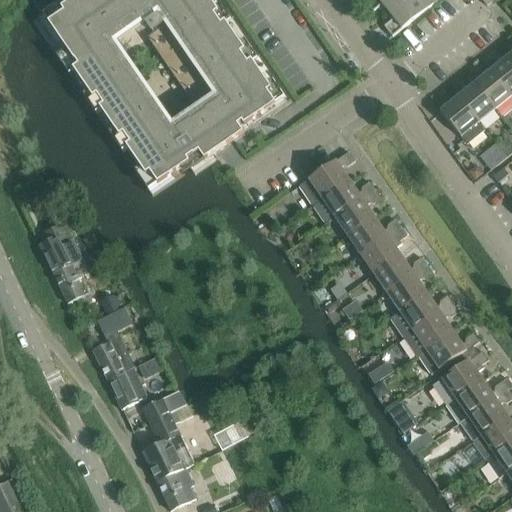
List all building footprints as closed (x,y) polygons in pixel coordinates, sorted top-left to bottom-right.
[(243,49),(200,78),(215,98),(173,127),(117,46),(158,18),(160,20),(162,19),(166,26),(166,27),(200,77),(243,48),(226,24),(222,27),(215,17),(219,14),(209,0),(78,0),(47,21),(80,69),(75,72),(94,100),(98,97),(106,108),(102,111),(120,139),(124,136),(132,147),(128,150),(147,178),(151,175),(159,186),(189,165),(187,163),(201,154),(206,162),(243,136),(240,132),(276,107),(268,95),(273,91),(243,49)] [(406,0),(371,0),(365,6),(373,15),(383,7),(389,14),(406,0)] [(406,0),(389,14),(395,21),(384,30),(393,40),(439,3),(436,0),(406,0)] [(480,0),(487,8),(493,3),(489,0),(480,0)] [(511,63),(509,60),(492,73),(511,98),(511,63)] [(511,99),(511,98),(492,73),(475,87),(496,112),(511,99)] [(496,112),(475,87),(458,100),(485,133),(479,126),(496,112)] [(485,133),(458,100),(441,115),(461,140),(462,140),(468,147),(485,133)] [(511,145),(502,154),(507,161),(511,156),(511,145)] [(492,163),(497,169),(507,161),(502,154),(492,163)] [(348,170),(356,164),(350,155),(300,190),(313,209),(349,184),(341,171),(344,169),(348,170)] [(478,167),(469,174),(475,182),(484,176),(478,167)] [(494,180),(498,185),(509,177),(504,171),(494,180)] [(333,223),(376,193),(370,185),(362,191),(361,195),(358,197),(349,184),(313,209),(326,228),(333,223)] [(375,222),(366,209),(369,207),(374,207),(382,202),(376,193),(333,223),(335,227),(338,224),(349,240),(375,222)] [(402,231),(396,223),(388,228),(387,232),(384,235),(375,222),(349,240),(359,255),(356,258),(358,261),(402,231)] [(65,257),(60,245),(64,243),(58,231),(46,237),(49,244),(40,249),(53,277),(85,262),(79,250),(65,257)] [(402,231),(358,261),(361,264),(364,262),(375,278),(401,259),(396,251),(402,247),(401,244),(408,239),(402,231)] [(410,273),(401,259),(375,278),(386,293),(382,296),(384,299),(428,269),(422,261),(414,266),(413,271),(410,273)] [(77,282),(95,273),(89,261),(85,262),(53,277),(68,308),(77,303),(81,310),(92,305),(87,293),(83,295),(77,282)] [(391,322),(427,297),(418,284),(421,282),(426,283),(434,277),(428,269),(384,299),(387,302),(390,300),(400,315),(391,322)] [(454,307),(448,298),(440,304),(439,308),(436,310),(427,297),(391,322),(404,341),(454,307)] [(105,319),(121,312),(116,299),(100,306),(105,319)] [(336,307),(327,312),(330,317),(339,311),(336,307)] [(453,335),(444,322),(447,320),(451,321),(460,315),(454,307),(404,341),(417,360),(418,359),(453,335)] [(123,313),(109,319),(116,333),(129,326),(123,313)] [(135,371),(117,335),(106,340),(110,348),(93,355),(107,384),(135,371)] [(432,378),(480,345),(474,336),(466,341),(465,346),(462,348),(453,335),(418,359),(432,378)] [(439,384),(433,388),(447,408),(456,402),(482,384),(476,374),(482,371),(481,369),(489,364),(483,355),(439,384)] [(388,365),(379,371),(385,380),(394,375),(388,365)] [(146,401),(148,400),(135,371),(107,384),(122,413),(140,405),(140,404),(146,401)] [(461,426),(509,393),(503,385),(495,390),(494,394),(491,397),(482,384),(456,402),(447,408),(460,427),(461,426)] [(473,445),(508,421),(499,408),(502,406),(507,407),(511,403),(511,397),(509,393),(461,426),(473,445)] [(164,404),(145,413),(150,426),(169,417),(176,414),(186,409),(181,397),(165,405),(164,404)] [(169,417),(150,426),(156,437),(161,448),(180,438),(176,428),(181,425),(176,414),(169,417)] [(412,419),(399,428),(405,437),(418,428),(412,419)] [(511,446),(511,426),(508,421),(473,445),(486,464),(491,460),(511,446)] [(434,433),(426,439),(430,445),(439,439),(434,433)] [(174,477),(186,471),(194,467),(180,438),(161,448),(143,456),(158,485),(174,477)] [(511,473),(511,446),(491,460),(494,464),(497,461),(508,477),(511,473)] [(190,491),(194,489),(186,471),(174,477),(158,485),(170,511),(177,511),(189,506),(188,506),(196,502),(190,491)] [(0,511),(27,511),(13,483),(0,489),(0,511)]
